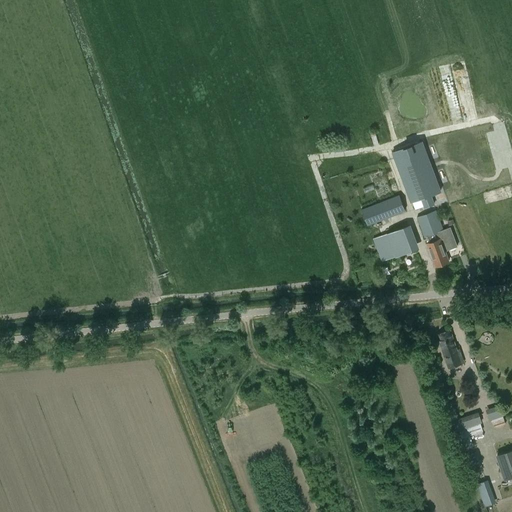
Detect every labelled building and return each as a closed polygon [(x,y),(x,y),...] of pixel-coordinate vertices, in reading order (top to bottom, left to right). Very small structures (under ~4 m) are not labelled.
[(392,90),(401,116),(414,112),(411,100),(422,96),(418,82),(392,90)] [(422,141),(393,152),(411,202),(421,198),(425,208),(434,204),(430,195),(440,191),(422,141)] [(469,155),(471,166),(486,163),(484,152),(469,155)] [(399,194),(361,209),(368,226),(405,211),(399,194)] [(436,210),(417,217),(424,237),(427,236),(429,242),(427,243),(435,266),(449,261),(445,251),(457,246),(450,227),(443,230),(436,210)] [(409,226),(373,238),(381,261),(417,248),(409,226)] [(462,362),(450,329),(437,334),(444,355),(445,354),(449,366),(462,362)] [(492,419),(493,425),(504,424),(503,410),(487,411),(488,419),(492,419)] [(454,420),(457,430),(481,422),(478,412),(454,420)] [(511,475),(511,449),(496,455),(504,478),(511,475)]
